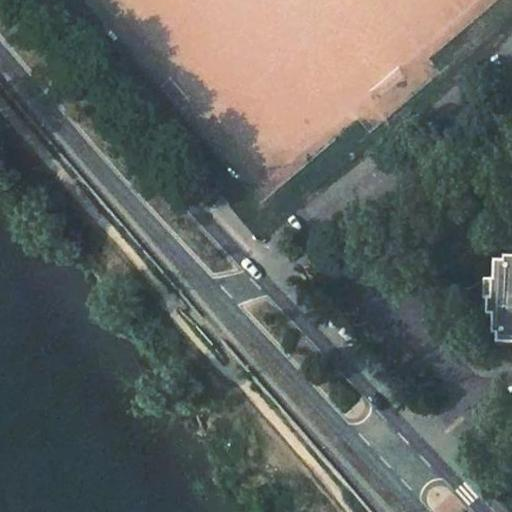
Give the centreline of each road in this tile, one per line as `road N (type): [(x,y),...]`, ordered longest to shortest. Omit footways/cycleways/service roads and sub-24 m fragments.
road 1 (primary): [(480,511),(14,0)]
road 2 (primary): [(0,42),(418,511)]
road 3 (unknown): [(414,327),(511,230)]
